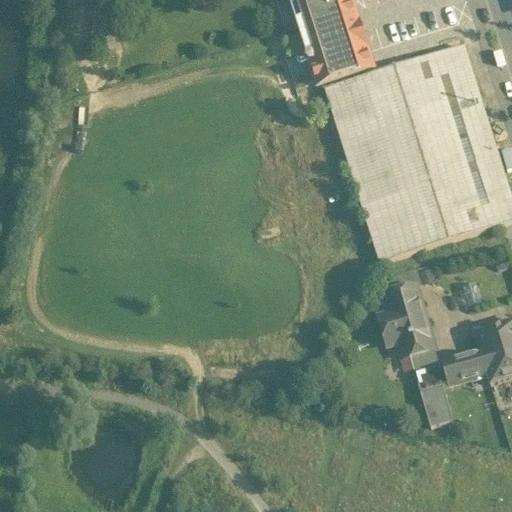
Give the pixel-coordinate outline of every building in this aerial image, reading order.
[(342,0),(288,0),(318,92),(366,77),(342,0)] [(342,0),(366,77),(375,74),(351,0),(342,0)] [(511,200),(465,52),(326,96),(381,269),(511,227),(511,200)] [(282,225),(258,231),(262,245),(286,239),(282,225)] [(417,294),(394,301),(399,318),(384,323),(393,352),(400,350),(404,365),(411,363),(435,356),(417,294)] [(511,327),(476,338),(482,358),(489,380),(492,390),(511,383),(511,327)] [(435,356),(411,363),(415,377),(439,370),(435,356)] [(482,358),(439,370),(415,377),(422,399),(489,380),(482,358)]
